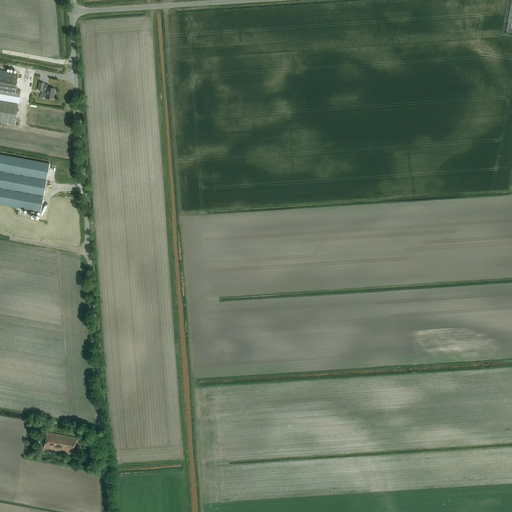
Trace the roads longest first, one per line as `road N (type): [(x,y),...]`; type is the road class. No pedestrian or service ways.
road 1 (unclassified): [(109,511),(70,12)]
road 2 (unclassified): [(70,12),(255,0)]
